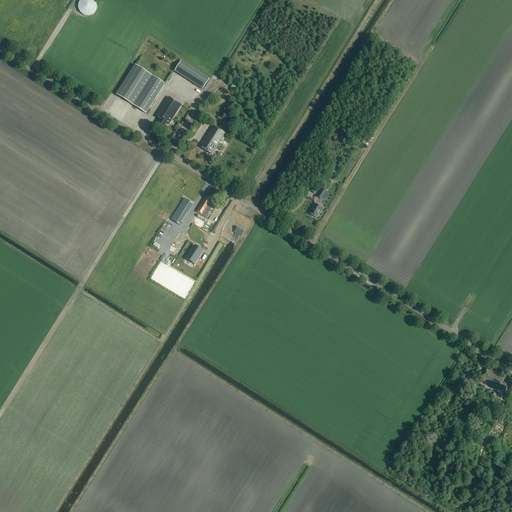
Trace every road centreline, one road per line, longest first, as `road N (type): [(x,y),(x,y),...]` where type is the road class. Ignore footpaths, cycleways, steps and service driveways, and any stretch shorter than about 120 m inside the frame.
road 1 (track): [(71,511),(395,0)]
road 2 (unclassified): [(511,369),(0,47)]
road 3 (track): [(164,151),(0,414)]
road 4 (track): [(378,0),(250,205)]
